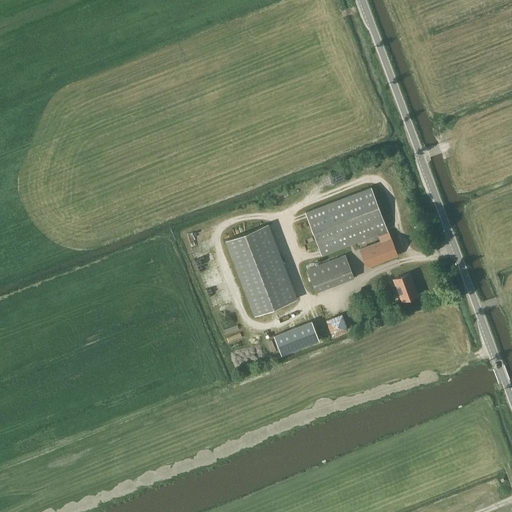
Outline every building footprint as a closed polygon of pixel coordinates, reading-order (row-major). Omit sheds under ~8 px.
[(396,254),(371,187),(305,212),(322,256),(378,234),(380,241),(360,249),(366,266),(396,254)] [(226,240),(241,280),(254,315),(285,303),(297,298),(268,223),(256,228),(226,240)] [(316,292),(354,277),(345,254),(307,269),(316,292)] [(401,300),(418,294),(409,273),(393,279),(401,300)] [(340,314),(323,320),(329,337),(346,331),(340,314)]
